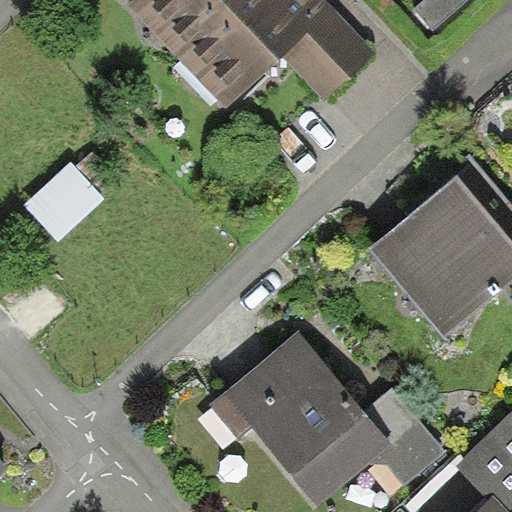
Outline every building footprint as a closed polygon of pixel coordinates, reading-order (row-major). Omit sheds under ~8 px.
[(318,0),(142,0),(131,10),(228,113),(286,60),(325,102),(373,58),(318,0)] [(425,0),(414,10),(432,31),(468,0),(425,0)] [(72,164),(26,205),(59,242),(104,201),(98,194),(117,177),(95,153),(76,169),(72,164)] [(458,184),(373,253),(443,339),(511,283),(511,250),(470,199),(458,184)] [(300,333),(212,402),(242,439),(255,428),(318,506),(373,462),(389,464),(405,484),(442,454),(393,392),(365,415),(300,333)] [(511,511),(511,421),(461,468),(494,504),(485,511),(511,511)] [(0,480),(8,474),(0,464),(0,480)]
